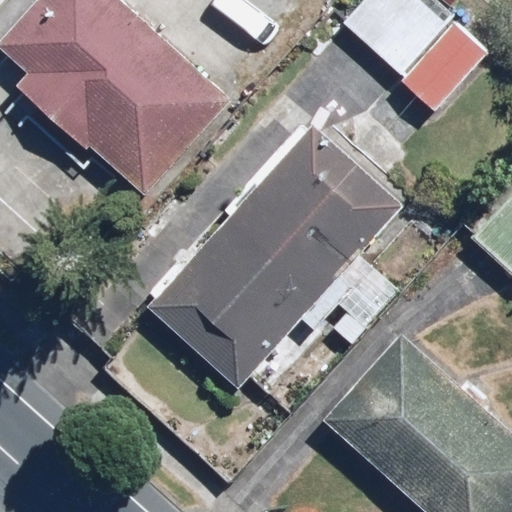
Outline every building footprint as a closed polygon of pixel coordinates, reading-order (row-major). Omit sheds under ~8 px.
[(235,97),(125,0),(39,0),(2,43),(34,71),(24,82),(150,194),(235,97)] [(456,13),(440,0),(365,0),(344,25),(401,75),(456,13)] [(490,49),(457,21),(405,82),(438,109),(490,49)] [(407,207),(318,124),(154,299),(243,382),(407,207)] [(511,182),(467,228),(511,272),(511,182)] [(511,511),(511,430),(400,327),(321,412),(429,511),(511,511)]
